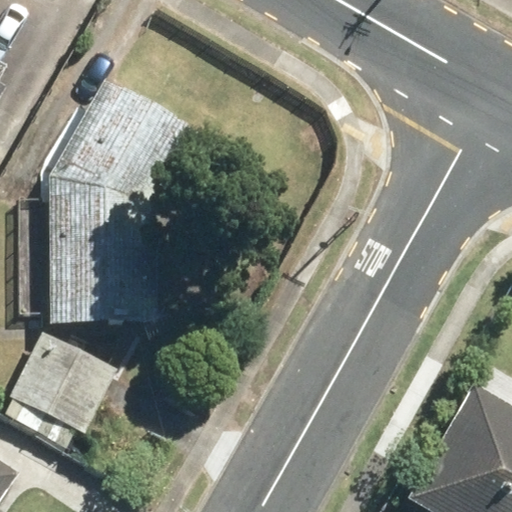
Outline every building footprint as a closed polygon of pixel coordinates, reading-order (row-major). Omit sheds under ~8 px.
[(162,319),(161,215),(207,142),(113,83),(51,180),(52,320),(162,319)] [(0,116),(14,92),(0,84),(0,116)] [(63,346),(23,409),(73,441),(113,378),(63,346)] [(511,511),(511,376),(506,373),(425,504),(438,511),(511,511)] [(0,460),(0,509),(23,477),(0,460)]
